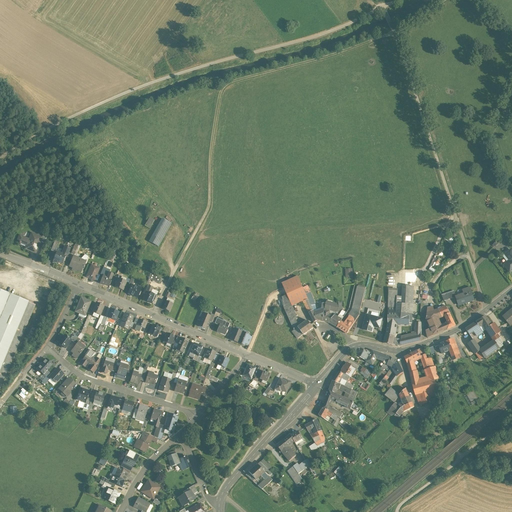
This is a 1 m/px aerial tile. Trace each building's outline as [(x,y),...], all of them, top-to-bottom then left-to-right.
[(154,221),(149,218),(145,226),(149,229),(154,221)] [(162,219),(152,237),(160,242),(171,224),(162,219)] [(42,238),(31,233),(29,239),(22,236),(20,242),(21,242),(27,245),(26,249),(25,249),(35,254),(40,243),(42,238)] [(160,242),(152,237),(149,242),(158,247),(160,242)] [(80,244),(76,243),(71,255),(74,256),(80,244)] [(70,249),(65,246),(61,254),(65,256),(65,257),(66,256),(70,249)] [(61,254),(57,252),(53,262),(58,264),(58,262),(62,264),(65,257),(65,256),(61,254)] [(82,259),(73,256),(69,267),(73,268),(72,269),(82,273),(84,267),(88,258),(83,256),(82,259)] [(95,268),(91,266),(86,277),(94,281),(100,268),(95,267),(95,268)] [(110,270),(103,268),(100,275),(103,276),(107,277),(108,274),(110,270)] [(160,278),(150,274),(148,279),(151,280),(158,283),(160,278)] [(107,277),(103,276),(100,283),(108,286),(111,279),(107,277)] [(306,296),(298,277),(282,284),(287,295),(292,306),(303,302),(301,298),(306,296)] [(120,280),(118,279),(115,287),(122,290),(126,282),(120,280)] [(131,285),(128,294),(137,298),(141,288),(138,286),(137,288),(132,286),(131,285)] [(397,304),(388,304),(388,323),(386,334),(394,337),(396,323),(409,323),(409,321),(411,322),(412,317),(413,303),(414,303),(414,301),(413,301),(414,287),(402,286),(402,297),(401,304),(397,304)] [(309,287),(303,289),(306,296),(309,303),(312,309),(313,311),(314,313),(318,312),(316,302),(309,287)] [(357,287),(352,310),(359,314),(365,289),(357,287)] [(156,296),(150,293),(151,289),(152,289),(148,288),(143,300),(151,304),(152,300),(154,301),(156,296)] [(469,288),(463,290),(464,294),(456,297),(459,305),(473,301),(469,288)] [(388,289),(388,304),(397,304),(401,304),(402,297),(397,296),(397,289),(388,289)] [(28,302),(0,290),(0,389),(35,305),(28,302)] [(292,306),(287,295),(282,297),(284,308),(291,323),(293,322),(295,320),(297,319),(292,306)] [(309,303),(306,296),(301,298),(303,302),(308,313),(313,311),(312,309),(309,303)] [(90,302),(81,298),(75,312),(79,314),(78,316),(84,319),(90,302)] [(172,304),(166,301),(162,309),(169,312),(172,304)] [(103,306),(96,303),(92,313),(99,316),(103,306)] [(217,306),(214,315),(213,318),(217,320),(217,319),(218,317),(221,310),(217,306)] [(432,312),(427,313),(426,321),(438,319),(442,317),(444,316),(445,316),(449,313),(446,306),(438,310),(432,312)] [(346,313),(337,308),(336,312),(344,316),(346,313)] [(118,313),(110,309),(107,317),(115,321),(118,313)] [(313,311),(308,313),(314,323),(318,320),(323,321),(324,311),(325,309),(321,310),(318,312),(314,313),(313,311)] [(379,312),(368,309),(367,315),(378,318),(379,312)] [(511,309),(503,317),(507,322),(508,321),(511,325),(511,323),(511,309)] [(359,314),(352,310),(351,312),(352,312),(354,314),(352,318),(356,321),(359,315),(359,314)] [(329,312),(324,311),(323,321),(329,323),(333,317),(329,316),(329,312)] [(203,313),(201,318),(198,326),(205,329),(208,321),(210,316),(203,313)] [(455,326),(449,313),(445,316),(448,323),(445,324),(447,330),(455,326)] [(133,317),(125,314),(123,319),(122,319),(119,326),(128,330),(131,322),(133,317)] [(382,319),(367,315),(364,326),(363,329),(363,330),(373,332),(374,327),(379,328),(381,323),(380,323),(381,320),(382,320),(382,319)] [(342,320),(334,316),(333,317),(329,323),(337,328),(341,322),(342,320)] [(349,316),(344,324),(341,322),(337,328),(347,334),(356,321),(352,318),(349,316)] [(485,316),(476,322),(479,327),(479,326),(483,332),(486,329),(491,325),(485,316)] [(147,323),(139,319),(136,325),(141,327),(144,329),(147,323)] [(222,321),(217,319),(217,320),(215,324),(219,326),(217,332),(225,335),(228,328),(229,324),(225,322),(222,321)] [(438,319),(427,321),(431,329),(426,331),(428,338),(443,331),(441,326),(438,319)] [(294,330),(292,332),(297,339),(303,335),(313,328),(307,321),(303,324),(301,322),(300,323),(299,324),(300,326),(298,327),(294,330)] [(476,322),(465,329),(469,335),(473,332),(476,336),(483,332),(479,326),(479,327),(476,322)] [(494,323),(491,325),(486,329),(486,330),(492,338),(497,334),(498,334),(500,332),(494,323)] [(160,329),(152,325),(149,334),(156,337),(160,329)] [(242,332),(234,329),(234,330),(231,338),(230,340),(237,343),(242,332)] [(415,336),(401,340),(399,346),(400,346),(420,341),(421,330),(415,331),(415,336)] [(78,332),(71,340),(71,341),(74,343),(81,334),(78,332)] [(249,335),(242,332),(237,343),(245,346),(245,344),(248,336),(249,337),(249,335)] [(81,334),(74,343),(76,344),(78,343),(84,335),(81,334)] [(173,336),(167,334),(163,342),(170,345),(173,340),(171,340),(173,336)] [(386,334),(383,343),(392,346),(394,339),(395,337),(386,334)] [(492,338),(494,341),(499,337),(499,338),(503,343),(504,342),(498,334),(497,334),(492,338)] [(64,336),(58,344),(65,349),(71,341),(71,340),(67,337),(67,338),(64,336)] [(503,343),(499,338),(499,337),(494,341),(499,348),(503,346),(501,344),(503,343)] [(188,341),(181,338),(179,341),(177,346),(176,350),(183,354),(188,341)] [(462,357),(454,338),(451,339),(454,346),(448,348),(449,351),(452,358),(453,361),(462,357)] [(451,339),(446,341),(448,348),(454,346),(451,339)] [(481,349),(474,339),(473,340),(468,343),(475,354),(476,353),(479,351),(481,349)] [(446,341),(438,345),(441,354),(449,351),(448,348),(446,341)] [(481,349),(479,351),(481,353),(484,358),(499,348),(494,341),(481,349)] [(78,343),(76,344),(73,349),(76,350),(72,356),(76,359),(79,354),(80,354),(85,348),(78,343)] [(91,344),(84,353),(87,355),(94,346),(91,344)] [(197,346),(193,345),(190,353),(195,355),(198,356),(198,357),(202,347),(198,345),(197,346)] [(421,348),(417,351),(420,357),(421,357),(422,361),(427,359),(425,354),(424,355),(421,348)] [(215,353),(208,350),(207,351),(206,351),(204,353),(206,354),(204,358),(212,361),(212,359),(215,353)] [(417,351),(404,357),(407,364),(412,362),(420,357),(417,351)] [(379,354),(372,352),(370,356),(366,362),(373,366),(374,364),(373,364),(376,359),(381,360),(384,362),(383,363),(384,364),(387,365),(390,358),(387,356),(379,354)] [(87,355),(84,359),(83,359),(82,360),(83,360),(83,361),(80,364),(84,367),(87,364),(90,366),(94,360),(87,355)] [(228,360),(221,356),(217,365),(220,367),(220,368),(224,370),(225,368),(228,360)] [(94,360),(90,366),(88,369),(93,373),(97,368),(99,360),(95,358),(94,360)] [(397,361),(390,358),(387,365),(384,364),(382,367),(385,369),(386,369),(387,367),(388,366),(392,367),(397,361)] [(46,359),(37,369),(43,375),(47,371),(52,365),(46,359)] [(216,361),(212,359),(212,361),(210,365),(204,378),(205,378),(208,380),(210,376),(216,361)] [(431,359),(427,360),(427,359),(422,361),(430,381),(434,380),(434,381),(438,379),(431,359)] [(403,373),(397,361),(392,367),(391,368),(395,374),(392,379),(394,382),(398,377),(397,377),(403,373)] [(107,362),(105,362),(101,373),(106,374),(107,370),(111,371),(113,364),(112,364),(107,362)] [(414,371),(414,370),(412,362),(407,364),(413,386),(419,384),(416,371),(414,371)] [(128,367),(120,364),(119,366),(117,372),(116,377),(124,380),(124,378),(125,378),(125,377),(125,376),(128,367)] [(349,365),(348,364),(346,364),(345,366),(344,367),(342,371),(342,372),(341,373),(350,377),(351,375),(354,370),(351,368),(352,366),(350,364),(349,364),(349,365)] [(255,368),(247,365),(243,376),(251,379),(255,368)] [(64,375),(57,369),(52,375),(49,378),(50,379),(56,384),(64,375)] [(269,374),(262,371),(259,379),(263,380),(262,383),(265,384),(269,374)] [(138,374),(133,372),(130,382),(139,385),(141,379),(141,376),(138,375),(138,374)] [(341,373),(339,372),(333,381),(340,384),(342,379),(348,381),(350,377),(341,373)] [(46,377),(41,382),(44,386),(50,379),(49,378),(52,375),(49,373),(46,377)] [(157,377),(148,374),(147,377),(145,382),(154,385),(157,377)] [(170,380),(163,377),(159,391),(167,393),(171,382),(171,380),(170,380)] [(68,379),(64,383),(59,389),(67,396),(71,392),(69,391),(75,384),(68,379)] [(286,382),(279,379),(275,390),(279,392),(280,390),(283,391),(283,390),(287,391),(291,382),(287,380),(286,382)] [(347,383),(348,381),(342,379),(340,384),(341,385),(351,390),(353,390),(355,386),(347,383)] [(178,380),(176,384),(174,391),(183,394),(186,383),(178,380)] [(419,384),(413,386),(415,395),(437,389),(436,389),(434,381),(434,380),(430,381),(419,384)] [(258,383),(253,381),(249,386),(255,389),(258,383)] [(340,384),(333,381),(329,391),(335,394),(337,389),(339,390),(339,389),(341,385),(340,384)] [(206,389),(192,384),(188,397),(199,400),(201,392),(204,393),(206,389)] [(351,390),(341,385),(339,389),(346,392),(350,394),(352,390),(351,390)] [(85,388),(81,387),(76,401),(79,402),(85,403),(87,398),(89,391),(84,390),(85,388)] [(399,396),(390,389),(385,395),(392,401),(394,403),(394,402),(399,396)] [(412,403),(406,389),(399,395),(401,400),(403,404),(405,406),(412,403)] [(437,389),(415,395),(417,400),(421,399),(422,404),(431,402),(430,397),(438,395),(437,389)] [(350,394),(346,392),(343,397),(353,402),(357,392),(353,390),(352,390),(350,394)] [(335,394),(329,391),(327,398),(331,400),(338,403),(340,396),(335,394)] [(105,394),(96,392),(94,400),(93,403),(101,405),(105,394)] [(473,392),(467,396),(472,404),(478,400),(473,392)] [(119,399),(111,396),(107,407),(112,409),(113,405),(117,406),(119,400),(119,399)] [(343,397),(340,396),(338,403),(345,406),(350,409),(353,404),(353,402),(343,397)] [(331,400),(327,398),(323,408),(328,410),(329,407),(330,404),(331,400)] [(133,403),(125,401),(124,402),(123,408),(122,410),(131,413),(133,403)] [(87,410),(88,406),(84,405),(85,403),(79,402),(78,407),(87,410)] [(395,403),(392,407),(388,412),(390,413),(392,415),(394,416),(396,414),(398,412),(401,408),(399,406),(395,403)] [(401,408),(398,412),(396,414),(398,416),(402,410),(403,412),(407,411),(414,407),(412,403),(405,406),(401,408)] [(361,409),(353,404),(350,409),(358,413),(361,409)] [(148,408),(139,405),(137,410),(135,419),(140,421),(140,420),(144,421),(146,413),(148,408)] [(330,408),(329,407),(328,410),(336,416),(339,418),(341,419),(343,416),(341,414),(337,412),(330,408)] [(328,410),(323,408),(319,416),(327,421),(327,419),(326,419),(328,416),(334,420),(336,416),(328,410)] [(162,412),(153,409),(150,420),(153,422),(155,422),(159,423),(162,412)] [(164,426),(163,429),(164,429),(170,431),(173,432),(174,426),(175,427),(175,426),(177,417),(168,414),(164,426)] [(322,432),(316,420),(310,423),(312,428),(315,434),(317,433),(318,434),(322,432)] [(291,435),(291,436),(294,441),(296,445),(301,442),(300,440),(302,439),(298,431),(291,435)] [(317,433),(315,434),(310,436),(315,443),(317,446),(324,442),(322,439),(324,438),(322,432),(318,434),(317,433)] [(154,437),(148,434),(147,438),(151,440),(151,441),(155,443),(157,438),(154,437)] [(290,435),(283,440),(288,446),(294,441),(291,436),(291,435),(290,435)] [(141,442),(138,440),(134,447),(145,452),(151,441),(151,440),(147,438),(144,436),(141,442)] [(288,446),(283,440),(276,446),(280,450),(278,451),(280,453),(281,452),(289,461),(296,456),(288,447),(289,447),(288,446)] [(138,456),(129,451),(123,462),(126,464),(126,463),(129,465),(129,464),(132,466),(134,462),(135,463),(138,456)] [(186,456),(179,459),(179,460),(176,461),(175,458),(177,457),(176,454),(169,457),(168,457),(172,467),(179,464),(181,471),(191,467),(186,456)] [(97,464),(105,468),(108,461),(101,458),(97,464)] [(272,468),(263,459),(260,462),(269,471),(272,468)] [(305,460),(298,466),(302,471),(308,466),(305,460)] [(260,462),(257,465),(264,472),(261,475),(265,480),(268,476),(269,477),(272,474),(269,471),(260,462)] [(297,463),(293,466),(298,474),(302,471),(298,466),(297,463)] [(257,465),(249,472),(256,480),(258,478),(261,475),(264,472),(257,465)] [(298,474),(293,466),(287,471),(296,484),(302,480),(298,474)] [(340,467),(334,471),(342,480),(347,475),(340,467)] [(122,471),(118,469),(115,476),(124,481),(126,477),(127,478),(128,474),(122,471)] [(256,480),(249,472),(245,475),(269,495),(271,493),(269,491),(268,492),(264,488),(263,488),(260,484),(258,483),(257,482),(257,481),(256,480)] [(111,483),(114,476),(111,474),(109,479),(103,476),(101,481),(104,483),(108,484),(110,482),(111,483)] [(115,476),(114,476),(111,483),(115,485),(121,488),(123,484),(122,484),(124,481),(115,476)] [(265,480),(260,484),(263,488),(272,480),(269,477),(268,476),(265,480)] [(159,487),(149,481),(145,488),(144,488),(141,492),(153,499),(156,495),(155,495),(156,493),(155,493),(159,487)] [(190,491),(184,495),(185,497),(181,500),(184,506),(196,499),(193,495),(197,492),(194,486),(189,488),(190,491)] [(109,490),(106,488),(106,489),(105,492),(105,493),(102,498),(113,503),(115,499),(116,500),(118,497),(119,494),(118,493),(111,490),(111,491),(109,490)] [(274,490),(271,493),(269,495),(273,499),(278,494),(274,490)] [(146,511),(150,505),(138,498),(133,507),(142,511),(143,511),(146,511)]
